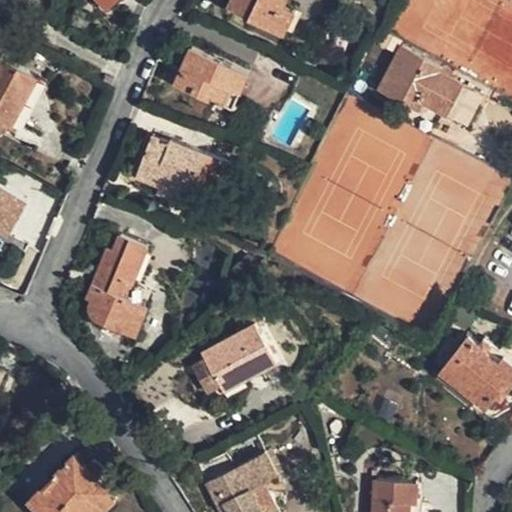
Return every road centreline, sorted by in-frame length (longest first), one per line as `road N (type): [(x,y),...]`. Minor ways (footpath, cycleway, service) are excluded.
road 1 (residential): [(31,333),(170,0)]
road 2 (residential): [(31,333),(83,374),(175,511)]
